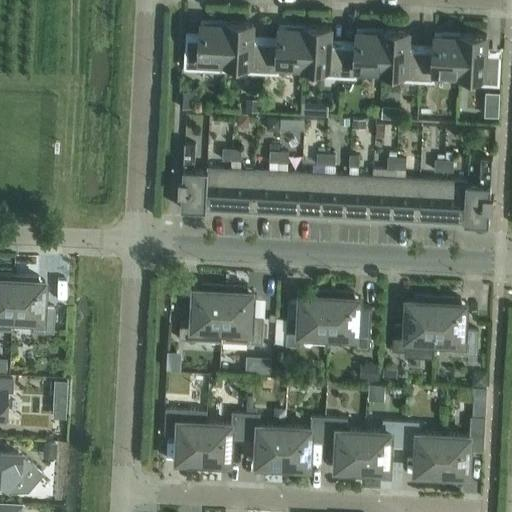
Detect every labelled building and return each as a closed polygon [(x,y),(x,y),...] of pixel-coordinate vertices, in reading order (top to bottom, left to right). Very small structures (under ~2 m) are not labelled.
[(186,68),(226,70),(228,21),(201,20),(200,40),(187,39),(186,68)] [(228,21),(226,70),(227,70),(227,64),(250,65),(249,71),(264,72),(266,43),(252,42),(253,23),(228,21)] [(266,43),(264,72),(278,73),(278,65),(303,66),(303,68),(304,68),(306,25),(279,24),(278,44),(266,43)] [(306,25),(304,68),(328,69),(327,76),(342,76),(344,47),(330,46),(331,27),(306,25)] [(344,47),(342,76),(356,77),(356,69),(381,70),(381,72),(382,72),(384,29),(357,28),(356,48),(344,47)] [(384,29),(382,72),(406,73),(405,80),(420,80),(422,51),(408,51),(409,31),(384,29)] [(422,51),(420,80),(434,81),(434,73),(459,74),(459,76),(460,76),(462,33),(435,32),(434,52),(422,51)] [(462,33),(460,76),(483,77),(483,84),(499,84),(500,55),(486,55),(487,35),(462,33)] [(181,91),(180,107),(187,108),(194,108),(194,92),(181,91)] [(247,98),(246,111),(259,112),(260,99),(247,98)] [(264,98),(263,108),(275,109),(276,99),(264,98)] [(302,102),(302,114),(328,115),(329,103),(302,102)] [(381,102),(380,118),(402,119),(402,103),(381,102)] [(238,116),(237,126),(249,126),(250,116),(238,116)] [(268,117),(267,130),(279,130),(280,118),(268,117)] [(340,117),(339,124),(350,125),(350,118),(340,117)] [(281,118),(280,128),(292,129),(293,119),(281,118)] [(354,118),(353,127),(365,128),(365,119),(354,118)] [(377,123),(377,136),(385,137),(385,124),(377,123)] [(182,193),(182,208),(207,210),(207,206),(207,170),(195,169),(196,143),(185,142),(183,180),(180,180),(179,193),(182,193)] [(223,159),(232,160),(232,148),(224,148),(223,159)] [(232,148),(232,160),(241,160),(242,149),(232,148)] [(270,162),(279,162),(280,151),(279,151),(271,150),(270,162)] [(280,151),(279,162),(288,163),(289,151),(280,151)] [(317,164),(326,165),(326,153),(318,153),(317,164)] [(326,153),(326,165),(336,165),(336,153),(326,153)] [(351,154),(350,166),(359,166),(360,155),(351,154)] [(388,168),(398,168),(398,157),(389,156),(388,168)] [(398,157),(398,168),(406,169),(407,157),(398,157)] [(468,183),(465,219),(464,223),(490,225),(490,209),(494,209),(494,196),(491,196),(493,158),(482,158),(481,184),(468,183)] [(435,170),(445,171),(446,159),(436,159),(435,170)] [(446,159),(445,171),(454,171),(454,160),(453,160),(446,159)] [(207,170),(207,206),(229,207),(230,167),(207,166),(207,170)] [(230,167),(229,207),(250,208),(253,168),(230,167)] [(253,168),(250,208),(275,209),(277,169),(253,168)] [(277,169),(275,209),(301,211),(303,171),(277,169)] [(303,171),(301,211),(324,212),(325,172),(303,171)] [(325,172),(324,212),(347,213),(349,173),(325,172)] [(349,173),(347,213),(372,214),(373,174),(349,173)] [(373,174),(372,214),(394,216),(396,176),(373,174)] [(396,176),(394,216),(416,217),(419,177),(396,176)] [(419,177),(416,217),(441,218),(443,178),(419,177)] [(443,178),(441,218),(465,219),(468,183),(468,179),(443,178)] [(0,329),(12,330),(14,274),(0,273),(0,329)] [(14,274),(12,330),(13,319),(31,320),(32,331),(53,332),(55,306),(42,306),(43,287),(37,287),(38,275),(14,274)] [(182,296),(180,339),(222,341),(225,285),(201,284),(201,288),(194,288),(194,290),(195,290),(194,296),(182,296)] [(225,285),(222,341),(264,343),(265,317),(266,298),(254,298),(254,293),(255,293),(255,291),(248,291),(248,286),(225,285)] [(301,334),(329,335),(331,290),(308,289),(307,294),(300,294),(300,295),(301,295),(301,300),(289,300),(288,319),(277,318),(276,344),(300,345),(301,334)] [(331,290),(329,335),(357,337),(356,348),(370,349),(372,306),(360,306),(360,298),(361,298),(361,297),(354,296),(355,292),(331,290)] [(394,324),(393,350),(407,351),(407,355),(434,357),(435,341),(438,296),(414,295),(414,300),(407,299),(407,301),(408,301),(407,325),(394,324)] [(438,296),(435,341),(463,342),(463,354),(477,354),(478,328),(466,328),(467,304),(468,304),(468,302),(461,302),(461,297),(438,296)] [(167,360),(167,369),(181,370),(182,351),(168,350),(167,360)] [(258,356),(257,372),(262,372),(271,373),(272,357),(261,356),(258,356)] [(361,362),(360,379),(378,380),(379,363),(361,362)] [(383,367),(382,381),(396,381),(397,368),(383,367)] [(473,370),(472,384),(488,384),(489,371),(473,370)] [(213,375),(212,385),(222,386),(223,376),(213,375)] [(0,419),(4,420),(6,391),(12,392),(13,378),(0,377),(0,419)] [(54,379),(53,393),(66,394),(67,379),(54,379)] [(474,386),(474,400),(487,400),(488,387),(474,386)] [(186,465),(204,466),(206,421),(207,421),(208,409),(166,407),(165,433),(179,434),(177,458),(176,459),(186,460),(186,465)] [(206,421),(204,466),(222,467),(223,462),(232,462),(232,461),(231,461),(232,437),(245,437),(246,411),(232,411),(231,422),(207,421),(206,421)] [(265,469),(283,470),(286,425),(261,424),(261,412),(258,412),(246,411),(245,437),(258,438),(257,462),(256,462),(256,463),(265,464),(265,469)] [(286,425),(283,470),(302,471),(302,466),(311,466),(311,465),(312,441),(325,442),(326,415),(312,415),(311,426),(286,425)] [(345,473),(363,474),(365,429),(349,428),(348,418),(348,417),(326,415),(325,442),(338,442),(336,466),(336,468),(345,468),(345,473)] [(445,433),(442,478),(461,479),(461,474),(470,475),(470,473),(469,473),(471,449),(484,450),(486,416),(471,415),(470,435),(445,433)] [(365,429),(363,474),(381,475),(382,470),(391,470),(391,469),(390,469),(391,445),(404,446),(406,420),(384,418),(384,420),(381,430),(365,429)] [(424,477),(442,478),(445,433),(419,432),(420,420),(406,420),(404,446),(417,446),(416,470),(415,470),(415,472),(424,472),(424,477)] [(56,443),(43,443),(43,457),(55,458),(56,443)] [(43,473),(18,452),(0,450),(0,484),(8,491),(27,491),(43,473)] [(0,511),(18,511),(21,505),(0,503),(0,511)]
